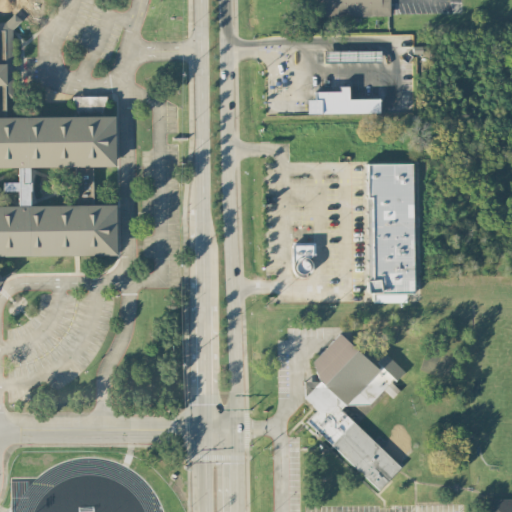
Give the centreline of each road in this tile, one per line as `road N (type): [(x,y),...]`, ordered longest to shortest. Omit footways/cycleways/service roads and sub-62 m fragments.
road 1 (secondary): [(236,433),(225,0)]
road 2 (tertiary): [(236,433),(0,431)]
road 3 (secondary): [(199,241),(205,433)]
road 4 (secondary): [(199,0),(200,180)]
road 5 (residential): [(67,0),(47,49),(60,79),(119,77)]
